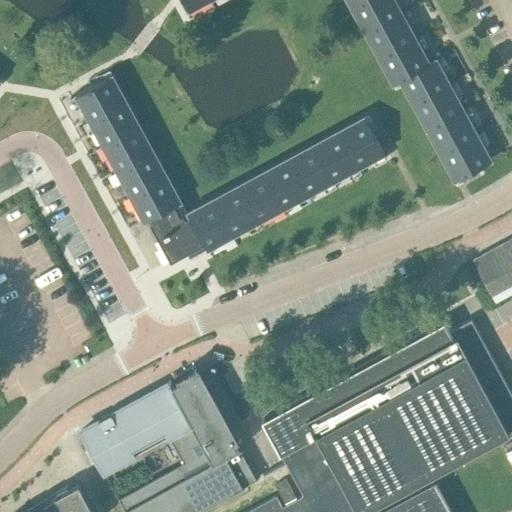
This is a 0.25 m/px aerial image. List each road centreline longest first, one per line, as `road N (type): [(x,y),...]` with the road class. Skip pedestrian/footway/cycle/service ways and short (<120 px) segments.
road 1 (tertiary): [(156,344),(511,197)]
road 2 (residential): [(156,344),(55,153),(31,142),(0,150)]
road 3 (tertiary): [(0,457),(59,398),(156,344)]
